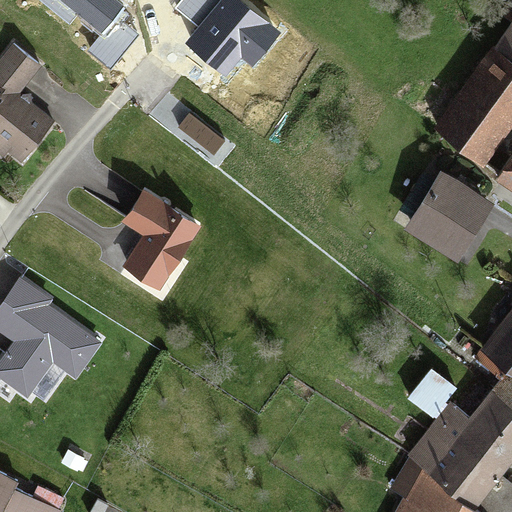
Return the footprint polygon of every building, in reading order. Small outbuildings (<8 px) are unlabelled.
[(119,0),(57,0),(101,35),(90,49),(111,66),(138,32),(119,17),(128,7),(119,0)] [(198,26),(185,42),(225,75),(241,56),(252,65),(279,32),(240,0),(181,0),(175,7),(198,26)] [(511,29),(441,129),(489,163),(508,136),(511,138),(511,29)] [(0,142),(20,159),(49,124),(17,98),(39,71),(11,48),(0,60),(0,142)] [(511,166),(503,181),(511,187),(511,166)] [(446,174),(410,231),(459,261),(494,204),(446,174)] [(197,224),(144,193),(130,216),(151,229),(131,261),(163,280),(197,224)] [(106,336),(21,275),(0,303),(0,332),(13,341),(0,359),(0,374),(28,394),(52,361),(75,378),(106,336)] [(511,319),(484,355),(511,377),(511,319)] [(511,378),(475,425),(454,408),(414,460),(483,511),(511,511),(511,483),(503,476),(511,465),(511,378)] [(406,498),(398,511),(483,511),(414,460),(394,492),(406,498)] [(0,478),(0,511),(10,511),(23,490),(0,478)] [(99,503),(94,511),(108,511),(110,509),(99,503)]
